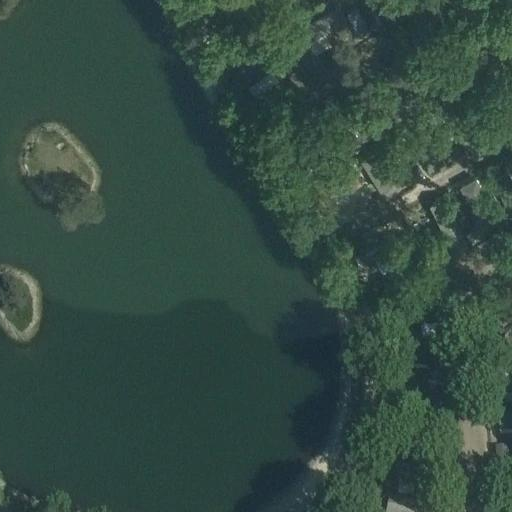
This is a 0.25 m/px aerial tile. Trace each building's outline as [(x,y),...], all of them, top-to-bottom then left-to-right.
[(306,165),(313,177),(346,157),(330,132),(318,140),(326,154),(306,165)] [(430,166),(442,160),(429,134),(417,139),(430,166)] [(511,172),(510,170),(494,178),(511,212),(511,172)] [(453,355),(406,348),(403,365),(435,370),(433,383),(449,385),(453,355)] [(456,403),(409,396),(407,410),(438,415),(436,433),(451,435),(456,403)] [(511,416),(500,418),(501,433),(511,432),(511,416)] [(399,466),(397,483),(424,486),(422,503),(440,505),(444,471),(399,466)]
